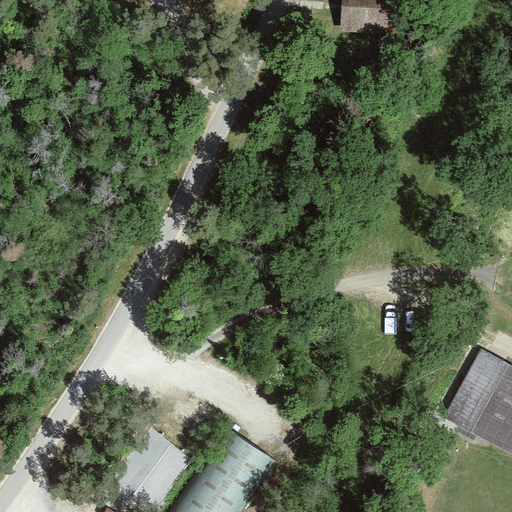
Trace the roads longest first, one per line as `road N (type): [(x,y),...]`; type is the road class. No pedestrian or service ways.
road 1 (unclassified): [(276,0),(195,177),(102,346),(0,499)]
road 2 (track): [(225,113),(199,84),(157,0)]
